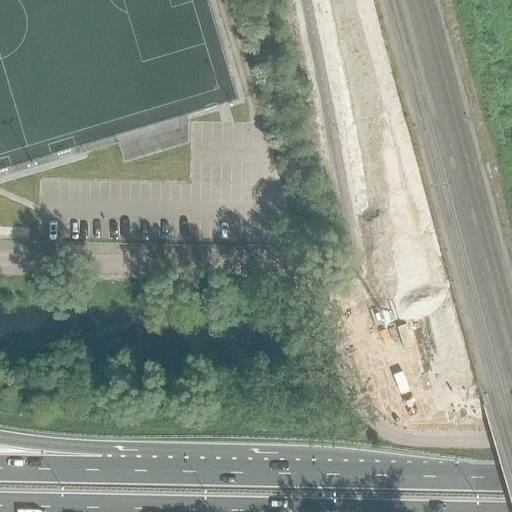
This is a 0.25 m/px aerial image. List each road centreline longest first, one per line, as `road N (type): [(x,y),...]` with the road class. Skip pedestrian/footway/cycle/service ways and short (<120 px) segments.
road 1 (unclassified): [(511,440),(415,436),(378,423),(367,412),(331,306),(298,270),(0,259)]
road 2 (trunk): [(511,477),(99,469)]
road 3 (trunk): [(92,507),(298,511)]
